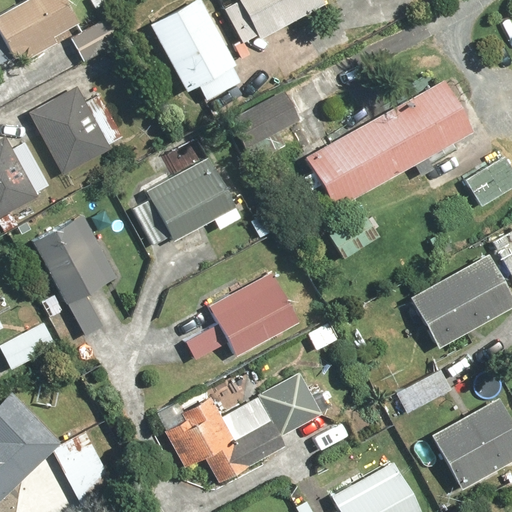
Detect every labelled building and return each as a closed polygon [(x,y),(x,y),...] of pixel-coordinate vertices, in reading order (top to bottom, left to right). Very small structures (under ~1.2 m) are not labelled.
[(22,0),(0,11),(0,62),(21,52),(26,61),(56,45),(52,37),(76,24),(63,0),(22,0)] [(199,0),(193,0),(147,25),(183,92),(234,64),(199,0)] [(234,0),(221,7),(240,38),(230,44),(237,55),(248,49),(244,41),(254,35),(258,41),(323,3),(321,0),(234,0)] [(468,132),(439,80),(373,118),(369,110),(326,135),(330,142),(304,156),(313,171),(300,178),(306,189),(319,182),(334,208),(411,165),(417,176),(431,168),(425,157),(468,132)] [(75,87),(26,113),(59,173),(107,146),(75,87)] [(295,117),(280,90),(227,119),(243,147),(295,117)] [(45,185),(22,143),(10,150),(3,139),(0,140),(0,215),(35,196),(33,192),(45,185)] [(147,198),(130,207),(150,245),(167,236),(170,241),(211,220),(215,230),(240,217),(208,155),(191,164),(182,146),(165,155),(175,173),(143,190),(147,198)] [(511,183),(511,166),(504,153),(462,178),(478,204),(511,183)] [(377,237),(362,212),(326,233),(341,258),(377,237)] [(80,215),(30,243),(82,336),(108,322),(91,291),(115,277),(80,215)] [(449,227),(428,237),(438,258),(459,248),(449,227)] [(511,231),(491,241),(511,283),(511,231)] [(511,306),(511,302),(484,253),(406,296),(435,349),(511,306)] [(295,325),(269,273),(207,304),(216,322),(182,339),(192,360),(227,342),(234,356),(295,325)] [(54,344),(41,321),(0,343),(0,349),(10,368),(54,344)] [(88,342),(67,355),(78,374),(99,360),(88,342)] [(186,417),(162,431),(182,466),(200,456),(216,482),(285,442),(281,435),(319,413),(296,372),(219,417),(206,395),(182,409),(186,417)] [(58,442),(10,390),(0,400),(0,497),(51,449),(58,442)] [(511,423),(497,396),(428,435),(458,487),(511,456),(511,423)] [(58,442),(51,449),(76,500),(112,482),(84,430),(58,442)] [(318,511),(415,511),(420,509),(392,460),(328,497),(335,509),(331,511),(327,505),(318,511)]
